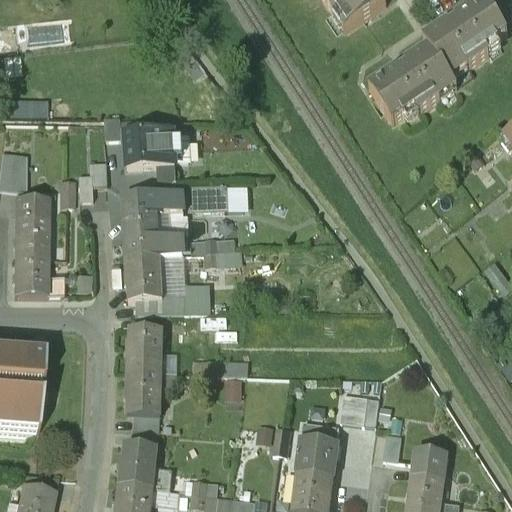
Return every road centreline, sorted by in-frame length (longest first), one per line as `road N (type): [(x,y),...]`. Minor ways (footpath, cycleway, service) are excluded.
road 1 (track): [(511,506),(386,302),(161,0)]
road 2 (residential): [(88,511),(104,318)]
